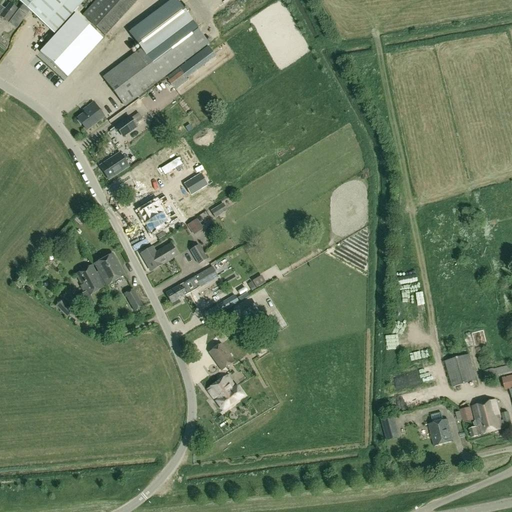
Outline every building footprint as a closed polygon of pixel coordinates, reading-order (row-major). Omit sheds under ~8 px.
[(16,0),(54,34),(85,0),(16,0)] [(96,0),(82,16),(88,21),(89,22),(104,36),(105,37),(138,0),(96,0)] [(141,49),(102,78),(125,108),(209,44),(175,0),(172,0),(129,33),(141,49)] [(0,16),(7,22),(17,9),(9,4),(5,9),(0,5),(0,16)] [(19,11),(8,25),(16,31),(27,17),(19,11)] [(67,81),(103,42),(75,14),(39,55),(67,81)] [(173,88),(194,72),(187,62),(183,66),(184,68),(168,81),(173,88)] [(85,113),(77,119),(86,131),(104,118),(93,104),(84,112),(85,113)] [(123,138),(137,127),(135,124),(142,119),(138,113),(131,118),(129,115),(114,126),(123,138)] [(109,181),(129,168),(120,154),(99,167),(109,181)] [(184,185),(190,195),(207,185),(201,175),(184,185)] [(203,200),(170,220),(175,230),(208,209),(203,200)] [(215,218),(227,210),(222,203),(210,210),(215,218)] [(156,222),(169,214),(164,206),(151,214),(156,222)] [(143,235),(151,245),(171,233),(162,219),(156,223),(157,226),(150,230),(147,226),(140,231),(143,235)] [(187,226),(194,237),(203,231),(196,220),(187,226)] [(355,245),(370,254),(375,246),(360,237),(355,245)] [(156,253),(153,248),(141,255),(151,272),(178,256),(171,245),(156,253)] [(208,260),(199,246),(190,251),(199,265),(208,260)] [(92,266),(76,275),(86,292),(82,295),(84,299),(107,286),(125,276),(113,255),(95,265),(99,272),(96,273),(92,266)] [(39,282),(48,273),(42,266),(33,275),(39,282)] [(218,278),(215,273),(212,267),(194,276),(195,277),(200,287),(218,278)] [(261,276),(252,281),(256,288),(265,283),(261,276)] [(195,290),(189,279),(165,293),(171,304),(195,290)] [(143,308),(133,290),(125,295),(135,312),(143,308)] [(233,298),(203,314),(206,320),(237,304),(233,298)] [(55,306),(67,318),(74,311),(62,299),(55,306)] [(274,331),(255,303),(242,312),(259,341),(274,331)] [(222,370),(233,362),(221,344),(209,352),(222,370)] [(469,355),(445,362),(452,388),(477,381),(469,355)] [(486,381),(511,373),(511,364),(493,369),(483,371),(486,381)] [(511,375),(502,378),(505,391),(511,389),(511,392),(511,375)] [(223,411),(244,395),(237,386),(234,388),(226,376),(207,390),(216,401),(223,411)] [(471,438),(503,429),(502,428),(504,427),(504,428),(511,427),(508,411),(501,413),(502,421),(500,421),(495,400),(473,406),(478,427),(469,429),(471,438)] [(474,423),(471,410),(460,412),(464,425),(470,425),(474,423)] [(428,424),(434,446),(435,448),(440,450),(450,447),(454,444),(447,419),(443,421),(441,415),(431,417),(433,424),(428,424)] [(399,440),(393,417),(381,421),(386,443),(394,443),(399,440)] [(171,485),(175,490),(182,486),(178,480),(171,485)]
